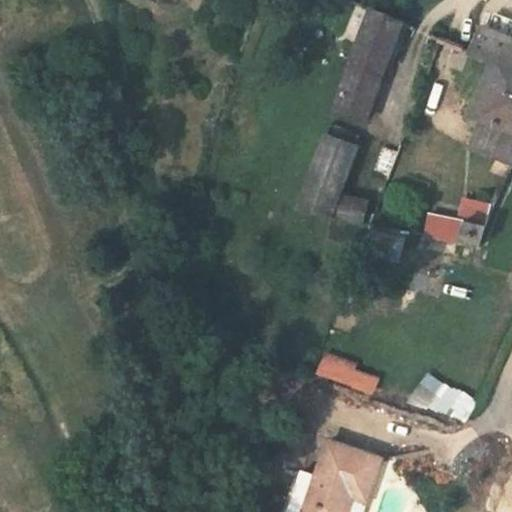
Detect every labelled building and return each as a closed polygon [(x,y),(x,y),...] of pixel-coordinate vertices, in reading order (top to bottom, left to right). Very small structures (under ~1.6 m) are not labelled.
[(408,18),(360,0),(345,0),(333,35),(354,42),(300,207),(363,227),(372,200),(341,187),(408,18)] [(473,109),(494,117),(511,124),(511,34),(486,24),(475,49),(494,57),(473,109)] [(511,174),(511,124),(494,117),(476,160),(511,174)] [(390,176),(398,150),(382,146),(374,171),(390,176)] [(464,213),(457,239),(484,246),(490,219),(464,213)] [(382,457),(327,442),(307,511),(349,511),(355,489),(371,493),(382,457)]
